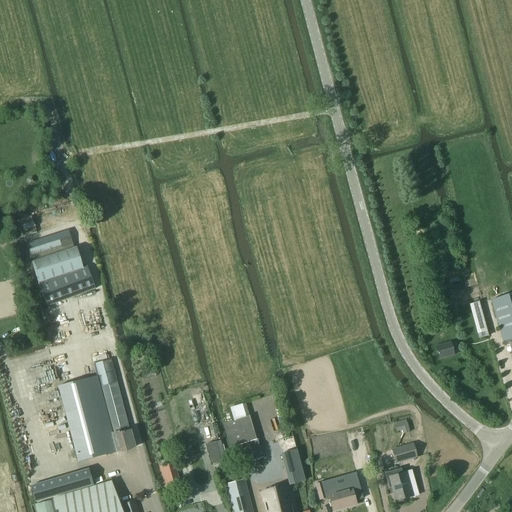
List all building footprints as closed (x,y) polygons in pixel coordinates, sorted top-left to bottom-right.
[(32,264),(39,284),(83,268),(76,247),(32,263),(32,264)] [(47,307),(95,289),(87,266),(83,268),(39,284),(47,307)] [(511,294),(491,301),(503,345),(509,344),(511,353),(511,294)] [(450,342),(436,346),(440,359),(453,355),(453,353),(453,352),(450,342)] [(97,376),(113,433),(119,432),(119,433),(130,430),(111,359),(93,364),(96,376),(97,376)] [(111,433),(113,433),(97,376),(96,376),(58,387),(78,463),(116,452),(111,433)] [(236,420),(245,417),(242,404),(230,408),(233,421),(223,425),(230,448),(243,444),(236,420)] [(111,433),(116,452),(116,453),(136,448),(131,430),(130,430),(119,433),(119,432),(113,433),(111,433)] [(264,456),(259,439),(246,443),(251,461),(264,456)] [(216,442),(205,444),(210,465),(221,462),(216,442)] [(392,450),(396,464),(417,458),(413,444),(392,450)] [(297,449),(281,454),(289,486),(305,481),(297,449)] [(221,471),(224,481),(241,477),(239,467),(221,471)] [(33,485),(29,486),(34,502),(38,500),(92,484),(87,469),(33,485)] [(389,489),(391,488),(395,502),(413,497),(409,483),(414,482),(411,471),(397,475),(396,470),(384,473),(389,489)] [(253,511),(245,479),(225,484),(232,511),(253,511)] [(122,511),(119,501),(111,481),(96,486),(52,499),(53,500),(34,505),(36,511),(122,511)] [(322,482),(315,485),(319,500),(327,498),(322,482)] [(293,511),(292,507),(286,486),(261,492),(265,511),(293,511)] [(356,502),(351,488),(350,488),(349,486),(343,488),(344,490),(329,494),(333,511),(341,508),(341,506),(356,502)]
